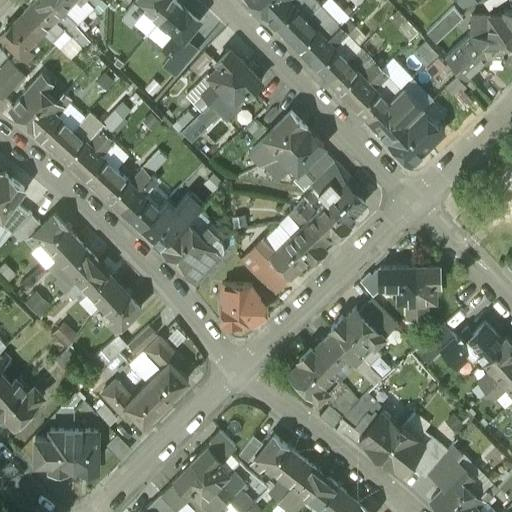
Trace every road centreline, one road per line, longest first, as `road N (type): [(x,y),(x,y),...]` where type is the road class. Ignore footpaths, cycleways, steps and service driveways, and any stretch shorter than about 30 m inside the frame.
road 1 (residential): [(0,138),(138,254),(250,373)]
road 2 (residential): [(422,205),(221,0)]
road 3 (residential): [(422,205),(250,373)]
road 4 (residential): [(250,373),(100,511)]
road 5 (residential): [(250,373),(398,511)]
road 6 (residential): [(511,297),(422,205)]
road 7 (residential): [(511,117),(422,205)]
